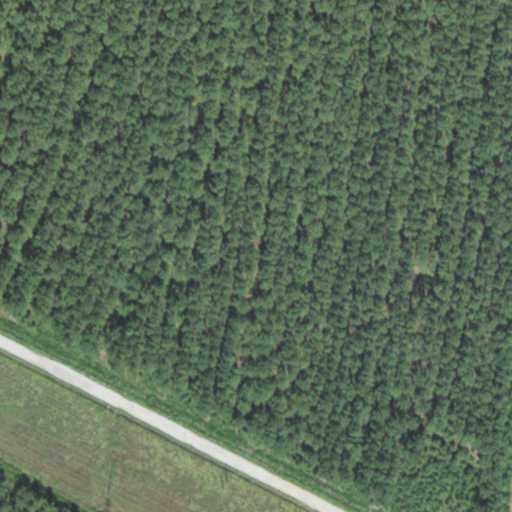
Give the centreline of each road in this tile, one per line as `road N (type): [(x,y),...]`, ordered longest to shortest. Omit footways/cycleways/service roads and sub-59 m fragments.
road 1 (residential): [(323,511),(0,346)]
road 2 (residential): [(495,511),(511,363)]
